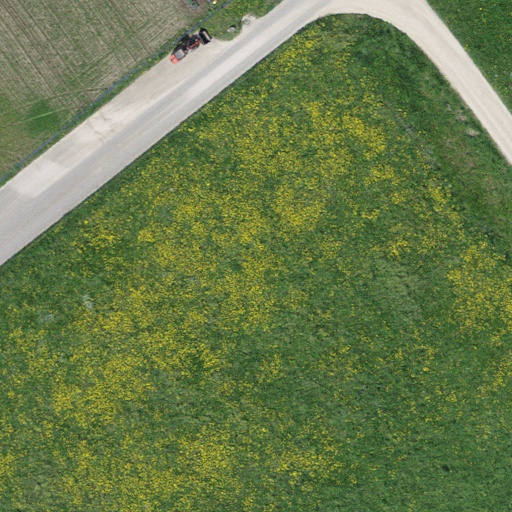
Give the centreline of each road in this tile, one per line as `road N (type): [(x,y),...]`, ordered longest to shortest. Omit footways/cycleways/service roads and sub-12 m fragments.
road 1 (residential): [(311,0),(0,249)]
road 2 (residential): [(511,119),(424,0)]
